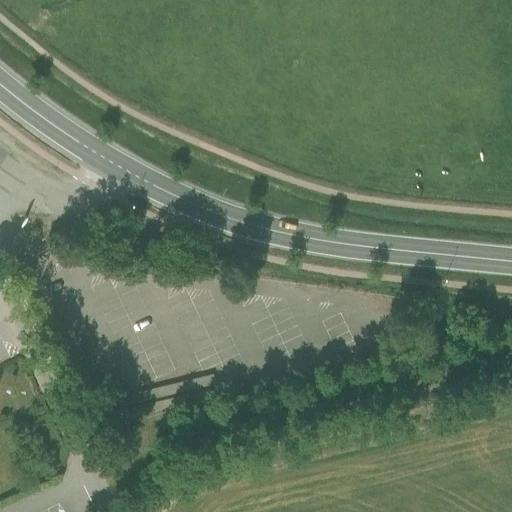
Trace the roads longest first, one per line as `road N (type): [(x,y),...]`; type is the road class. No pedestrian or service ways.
road 1 (track): [(110,511),(162,473),(511,369)]
road 2 (secondary): [(511,265),(313,243),(216,219),(115,169)]
road 3 (unclassified): [(102,511),(0,282)]
road 4 (unknown): [(137,265),(210,278),(247,364)]
road 5 (unknown): [(210,278),(287,291),(315,362)]
road 6 (secondary): [(115,169),(0,88)]
road 7 (unknown): [(62,269),(118,384)]
